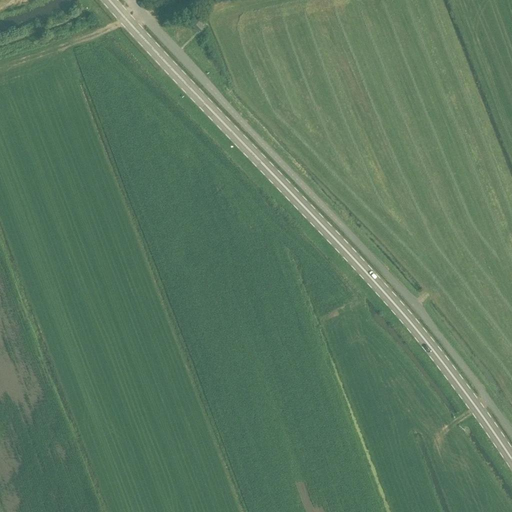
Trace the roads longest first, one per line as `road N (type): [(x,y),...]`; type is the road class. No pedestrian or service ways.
road 1 (primary): [(511,462),(402,310),(111,0)]
road 2 (unclassified): [(511,434),(415,305),(128,0)]
